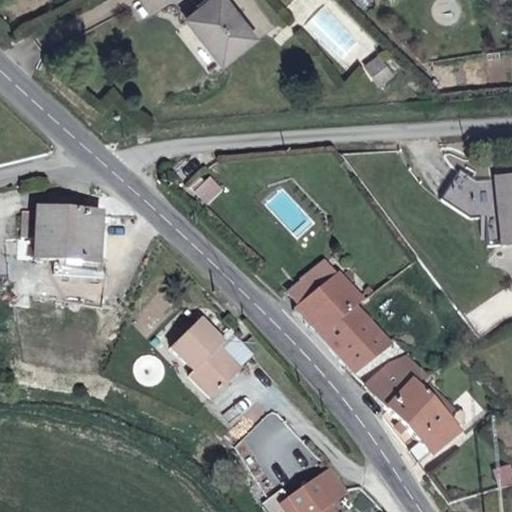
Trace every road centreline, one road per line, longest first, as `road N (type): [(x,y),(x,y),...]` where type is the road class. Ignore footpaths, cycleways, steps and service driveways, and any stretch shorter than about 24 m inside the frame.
road 1 (secondary): [(97,157),(321,368),(425,511)]
road 2 (unclassified): [(511,124),(189,143),(97,157)]
road 3 (secondary): [(0,67),(97,157)]
